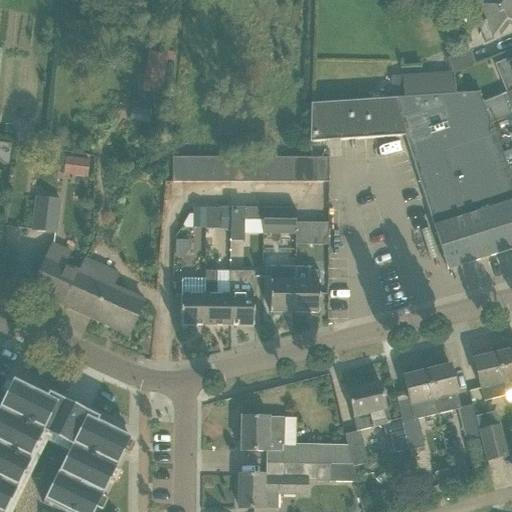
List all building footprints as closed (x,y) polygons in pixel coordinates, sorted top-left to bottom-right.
[(0,0),(0,9),(9,10),(8,0),(0,0)] [(259,0),(239,0),(236,30),(277,33),(280,2),(259,0)] [(478,0),(479,3),(470,7),(478,28),(486,25),(493,42),(511,33),(511,3),(510,0),(478,0)] [(304,4),(304,19),(312,19),(312,4),(304,4)] [(0,33),(8,33),(9,10),(0,9),(0,33)] [(508,59),(494,64),(506,93),(511,107),(511,59),(509,61),(508,59)] [(236,96),(234,136),(252,136),(253,106),(273,106),(274,64),(250,63),(250,84),(236,84),(236,96)] [(274,64),(273,106),(293,107),(292,137),(309,138),(310,86),(297,86),(298,64),(274,64)] [(0,90),(10,91),(10,67),(0,66),(0,90)] [(43,69),(42,112),(63,113),(62,143),(79,144),(81,92),(68,92),(68,70),(43,69)] [(81,92),(79,144),(96,144),(97,114),(117,114),(118,72),(94,71),(94,92),(81,92)] [(118,72),(117,114),(137,115),(136,145),(154,146),(155,94),(141,94),(142,72),(118,72)] [(453,72),(391,76),(392,100),(454,96),(454,95),(453,72)] [(161,94),(160,146),(177,147),(178,116),(198,117),(199,74),(176,73),(175,95),(161,94)] [(199,74),(198,117),(218,117),(217,148),(234,148),(234,136),(236,96),(223,96),(223,75),(199,74)] [(0,114),(9,114),(10,91),(0,90),(0,114)] [(404,137),(447,271),(511,249),(511,177),(505,161),(493,133),(490,125),(488,120),(481,103),(477,94),(454,96),(392,100),(310,105),(309,143),(404,137)] [(511,115),(490,125),(493,133),(505,161),(511,177),(511,115)] [(70,172),(72,159),(42,154),(40,167),(70,172)] [(231,158),(231,182),(255,182),(255,157),(231,158)] [(255,157),(255,182),(267,182),(267,157),(255,157)] [(267,157),(267,182),(315,182),(315,157),(267,157)] [(315,157),(315,182),(327,182),(327,157),(315,157)] [(172,158),(172,182),(207,182),(207,158),(172,158)] [(207,158),(207,182),(219,182),(219,158),(207,158)] [(219,158),(219,182),(231,182),(231,158),(219,158)] [(148,166),(137,166),(136,180),(148,180),(148,166)] [(34,197),(30,232),(57,235),(57,233),(61,201),(34,197)] [(230,231),(230,229),(230,208),(221,208),(221,209),(205,209),(205,229),(206,229),(220,229),(220,230),(230,231)] [(230,229),(244,230),(244,220),(262,221),(262,209),(230,208),(230,229)] [(181,228),(205,229),(205,209),(192,209),(192,214),(189,214),(181,228)] [(262,234),(295,235),(295,223),(295,209),(262,209),(262,221),(263,221),(262,234)] [(295,244),(327,244),(328,223),(295,223),(295,235),(295,244)] [(31,292),(64,307),(79,273),(63,266),(69,253),(52,246),(47,259),(38,255),(31,271),(39,275),(31,292)] [(78,268),(83,255),(71,251),(66,264),(78,268)] [(64,307),(128,336),(143,302),(111,288),(117,275),(85,261),(79,273),(64,307)] [(269,313),(294,314),(294,267),(270,267),(269,313)] [(294,314),(318,314),(319,271),(309,271),(309,267),(294,267),(294,314)] [(180,326),(205,327),(205,296),(205,272),(204,272),(204,280),(184,280),(182,282),(182,296),(180,296),(180,326)] [(205,296),(205,327),(229,327),(229,295),(217,295),(217,272),(205,272),(205,296)] [(229,327),(253,327),(254,272),(229,272),(229,295),(229,327)] [(511,392),(511,351),(496,355),(505,394),(511,392)] [(480,389),(483,403),(506,397),(505,394),(496,355),(473,361),(479,389),(480,389)] [(447,367),(426,373),(433,401),(434,401),(437,414),(437,415),(438,415),(457,410),(457,409),(460,409),(456,395),(457,395),(454,386),(450,367),(447,367)] [(407,377),(403,378),(408,398),(410,407),(414,420),(417,419),(418,420),(437,415),(437,414),(434,401),(433,401),(426,373),(407,377)] [(46,399),(12,382),(0,407),(0,511),(94,511),(130,440),(97,424),(98,420),(48,396),(46,399)] [(383,426),(390,455),(408,451),(401,423),(401,421),(389,424),(386,411),(379,384),(346,392),(356,433),(383,426)] [(460,409),(457,409),(457,410),(465,441),(479,438),(478,434),(478,433),(472,409),(471,406),(460,409)] [(266,464),(351,465),(347,446),(295,445),(296,420),(240,419),(240,453),(266,453),(266,464)] [(401,421),(401,423),(408,451),(408,450),(409,452),(424,448),(418,420),(417,419),(414,420),(409,421),(402,423),(401,421)] [(479,438),(480,437),(485,459),(500,456),(494,430),(478,434),(479,438)] [(352,471),(353,471),(353,468),(367,464),(360,437),(346,440),(347,446),(351,465),(352,471)] [(239,477),(239,510),(260,510),(277,511),(278,495),(307,496),(307,482),(325,483),(330,483),(330,470),(330,465),(266,464),(265,479),(263,479),(263,477),(260,477),(239,477)] [(449,470),(451,481),(464,478),(461,467),(449,470)] [(449,469),(435,474),(438,485),(451,481),(449,470),(449,471),(449,469)]
